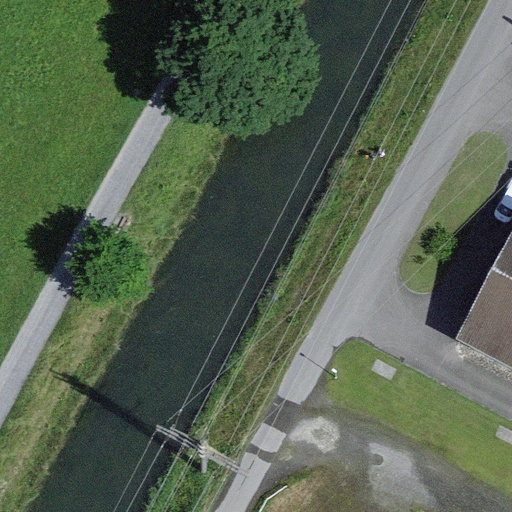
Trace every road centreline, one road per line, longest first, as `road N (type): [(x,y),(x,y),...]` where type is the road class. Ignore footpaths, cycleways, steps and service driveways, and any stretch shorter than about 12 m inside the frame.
road 1 (unclassified): [(511,15),(256,511)]
road 2 (track): [(228,0),(0,417)]
